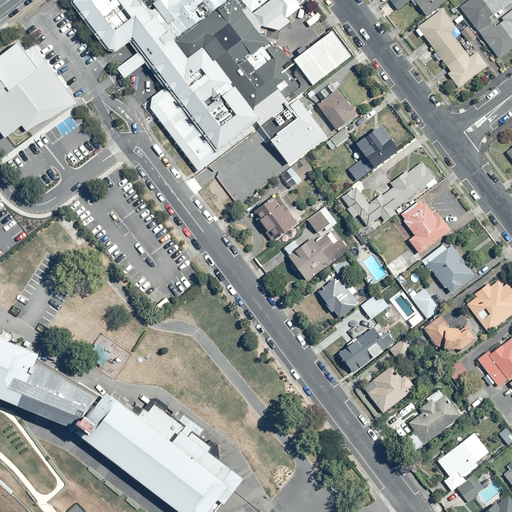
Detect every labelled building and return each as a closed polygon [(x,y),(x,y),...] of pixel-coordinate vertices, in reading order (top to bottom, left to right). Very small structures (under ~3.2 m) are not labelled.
[(157,0),(147,8),(141,0),(71,0),(71,2),(107,49),(114,50),(127,41),(136,53),(130,58),(116,68),(123,78),(138,67),(144,63),(163,89),(142,105),(194,172),(308,84),(293,65),(292,63),(283,51),(275,47),(273,48),(242,12),(247,8),(251,13),(268,0),(269,0),(284,19),(300,7),(294,0),(157,0)] [(390,0),(389,1),(395,10),(410,0),(412,0),(425,16),(445,0),(390,0)] [(511,1),(511,0),(470,0),(461,7),(481,34),(500,59),(511,49),(511,1)] [(455,28),(454,27),(464,19),(456,10),(441,9),(413,30),(419,38),(422,35),(431,47),(429,49),(442,66),(444,65),(449,72),(447,74),(457,88),(486,66),(476,52),(469,57),(450,31),(455,28)] [(476,37),(464,23),(457,29),(469,43),(476,37)] [(330,31),(292,60),(311,85),(350,56),(330,31)] [(77,103),(33,45),(25,51),(18,42),(0,55),(0,132),(5,138),(21,126),(25,131),(28,129),(33,136),(77,103)] [(359,113),(339,88),(319,104),(339,128),(359,113)] [(310,93),(304,98),(309,105),(316,99),(310,93)] [(380,126),(358,142),(355,138),(349,142),(358,154),(362,151),(367,158),(352,169),(361,180),(400,151),(380,126)] [(343,128),(324,141),(331,151),(350,137),(343,128)] [(313,172),(302,158),(280,176),(290,189),(313,172)] [(356,186),(357,187),(343,197),(350,207),(349,208),(356,217),(361,214),(368,225),(383,215),(386,221),(397,213),(395,210),(428,188),(430,190),(439,184),(424,161),(392,183),(395,187),(370,203),(362,191),(368,187),(363,180),(356,186)] [(285,214),(272,196),(259,206),(265,215),(256,221),(266,234),(274,227),(281,235),(296,223),(288,212),(285,214)] [(435,213),(424,198),(403,215),(418,234),(411,239),(422,252),(452,229),(438,211),(435,213)] [(306,219),(316,234),(324,228),(326,231),(339,222),(327,205),(306,219)] [(337,240),(330,230),(319,238),(316,234),(303,243),(298,236),(287,244),(292,252),(290,253),(307,277),(351,247),(343,235),(337,240)] [(447,248),(443,243),(422,259),(449,295),(474,275),(450,245),(447,248)] [(411,266),(402,253),(388,264),(398,277),(411,266)] [(341,257),(332,264),(337,272),(347,265),(341,257)] [(352,293),(359,288),(344,269),(314,292),(330,313),(333,311),(338,318),(359,302),(352,293)] [(511,293),(501,278),(498,280),(489,286),(487,284),(473,294),(475,297),(467,303),(488,332),(511,313),(511,293)] [(379,294),(377,292),(360,306),(371,319),(388,305),(382,299),(395,290),(391,284),(379,294)] [(438,308),(422,288),(411,298),(427,317),(438,308)] [(455,352),(456,352),(457,350),(463,351),(482,338),(473,325),(466,330),(454,328),(442,315),(426,328),(440,346),(446,350),(455,352)] [(384,338),(375,326),(340,354),(356,374),(399,340),(396,337),(392,332),(384,338)] [(0,399),(79,433),(180,511),(194,511),(207,497),(220,507),(244,471),(154,398),(142,412),(107,392),(34,346),(0,333),(0,399)] [(506,381),(507,382),(511,378),(511,336),(511,335),(486,354),(506,381)] [(399,342),(389,349),(396,358),(406,351),(399,342)] [(506,381),(486,354),(478,360),(498,386),(506,381)] [(469,372),(459,360),(446,370),(456,383),(469,372)] [(375,386),(366,393),(382,413),(415,387),(405,374),(403,375),(402,374),(401,375),(392,365),(372,381),(375,386)] [(421,411),(407,423),(425,444),(461,413),(440,389),(418,408),(421,411)] [(511,440),(511,433),(506,426),(498,433),(507,445),(511,440)] [(457,487),(463,481),(460,478),(475,466),(473,463),(488,452),(473,433),(436,462),(448,477),(442,481),(450,492),(457,487)] [(511,467),(503,474),(511,486),(511,467)] [(466,479),(463,481),(457,487),(455,488),(467,503),(483,489),(474,479),(470,483),(466,479)] [(481,511),(511,511),(511,501),(507,494),(481,511)]
